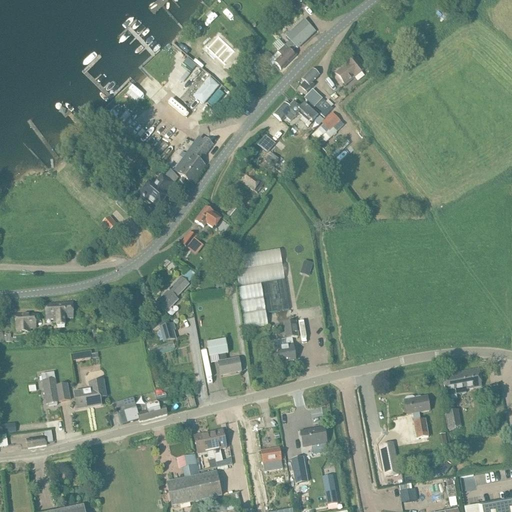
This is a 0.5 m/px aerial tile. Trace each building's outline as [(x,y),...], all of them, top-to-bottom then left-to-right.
[(285,46),(278,52),(270,60),(281,71),(297,55),(293,51),(296,48),(297,49),(312,35),(308,30),(312,27),(305,19),(291,34),(295,37),(286,46),(285,46)] [(408,44),(416,38),(411,32),(404,37),(408,44)] [(223,64),(234,52),(218,37),(208,49),(223,64)] [(267,55),(263,59),(267,63),(271,59),(271,58),(273,57),(269,54),(268,55),(267,55)] [(342,82),(345,86),(354,78),(354,79),(366,69),(356,58),(336,74),(342,82)] [(300,87),(307,93),(314,86),(312,83),(319,76),(312,69),(302,79),(304,82),(300,87)] [(193,98),(203,106),(219,87),(209,78),(193,98)] [(332,109),(312,91),(304,99),(324,118),(332,109)] [(273,115),(281,122),(285,117),(290,122),(295,117),(295,118),(299,113),(310,124),(318,116),(305,103),(301,108),(294,102),(291,106),(287,102),(285,104),(284,103),(273,115)] [(325,144),(337,133),(333,129),(340,122),(332,113),(322,124),(323,126),(312,136),(318,142),(321,140),(325,144)] [(198,139),(192,148),(186,143),(181,149),(200,163),(213,146),(205,140),(203,142),(198,139)] [(330,155),(334,159),(350,144),(346,140),(330,155)] [(180,182),(185,185),(187,182),(191,185),(205,166),(200,163),(181,149),(167,168),(182,179),(180,182)] [(272,167),(279,159),(271,153),(265,161),(272,167)] [(241,182),(257,194),(266,182),(250,170),(241,182)] [(148,186),(140,197),(157,210),(165,199),(164,197),(172,186),(172,185),(174,186),(178,180),(170,171),(164,179),(162,177),(153,190),(148,186)] [(244,214),(250,206),(246,203),(240,212),(244,214)] [(236,228),(242,222),(236,217),(240,212),(233,207),(225,218),(232,223),(236,228)] [(195,222),(203,228),(205,225),(213,230),(214,228),(215,229),(221,221),(220,220),(221,219),(205,208),(195,222)] [(320,209),(315,212),(320,221),(326,218),(320,209)] [(116,225),(109,217),(101,225),(109,233),(116,225)] [(187,249),(188,250),(192,252),(199,243),(196,241),(194,240),(196,238),(190,233),(178,247),(184,252),(187,249)] [(279,250),(233,257),(238,287),(284,280),(279,250)] [(304,261),(300,274),(309,277),(313,264),(304,261)] [(165,313),(178,300),(176,298),(188,285),(181,278),(156,304),(165,313)] [(228,279),(216,280),(216,291),(229,290),(228,279)] [(261,284),(237,288),(244,331),(268,327),(261,284)] [(46,320),(53,320),(53,323),(56,323),(56,327),(65,327),(65,319),(74,319),(73,303),(45,305),(46,320)] [(16,315),(16,325),(17,334),(30,333),(30,329),(35,329),(34,315),(16,315)] [(287,347),(275,348),(278,363),(296,360),(292,339),(298,338),(296,322),(284,324),(286,341),(287,347)] [(164,343),(175,339),(171,325),(160,329),(164,343)] [(52,339),(52,329),(37,329),(37,331),(33,331),(33,337),(17,338),(17,343),(33,342),(33,340),(52,339)] [(225,341),(207,344),(209,358),(218,356),(219,363),(218,363),(221,377),(241,373),(238,359),(227,361),(225,355),(228,354),(225,341)] [(173,343),(148,350),(150,356),(175,349),(173,343)] [(97,354),(90,355),(93,367),(99,366),(97,354)] [(443,377),(444,386),(446,397),(448,397),(449,401),(457,400),(456,395),(468,393),(467,389),(482,387),(479,370),(443,377)] [(49,407),(57,406),(57,403),(70,401),(68,391),(67,384),(57,386),(56,378),(54,379),(53,373),(42,375),(43,382),(44,395),(46,405),(48,405),(49,407)] [(103,381),(88,383),(89,391),(75,393),(78,410),(101,406),(100,399),(106,397),(103,381)] [(426,420),(421,420),(420,421),(419,414),(429,412),(427,398),(404,402),(407,416),(412,415),(417,440),(429,438),(426,420)] [(125,414),(128,424),(139,420),(139,423),(167,415),(165,407),(160,408),(159,404),(156,402),(147,405),(146,408),(147,412),(138,414),(136,408),(124,412),(125,414)] [(446,414),(449,432),(461,430),(458,412),(446,414)] [(14,426),(0,427),(0,435),(15,433),(14,426)] [(300,433),(302,443),(303,447),(311,446),(313,456),(328,453),(326,443),(324,429),(300,433)] [(222,431),(208,434),(212,452),(213,452),(215,460),(216,463),(222,462),(220,451),(226,449),(222,431)] [(208,434),(194,437),(198,455),(212,452),(208,434)] [(445,435),(439,436),(442,452),(448,451),(445,435)] [(45,438),(27,441),(28,449),(46,446),(46,445),(52,444),(51,437),(45,438)] [(461,440),(452,442),(454,452),(463,450),(461,440)] [(385,477),(398,474),(394,445),(380,447),(385,477)] [(279,450),(261,452),(263,464),(281,461),(279,450)] [(185,480),(167,484),(172,508),(222,497),(217,473),(199,477),(197,466),(194,456),(176,460),(179,470),(183,469),(185,480)] [(303,459),(291,461),(295,485),(307,483),(303,459)] [(336,471),(330,473),(333,490),(340,488),(336,471)] [(45,478),(39,479),(44,506),(50,505),(45,478)] [(401,504),(417,501),(415,490),(399,492),(401,504)] [(239,496),(224,499),(225,501),(220,502),(221,505),(220,505),(221,506),(210,509),(210,511),(230,511),(242,510),(239,496)] [(478,511),(511,511),(511,500),(478,506),(478,511)]
